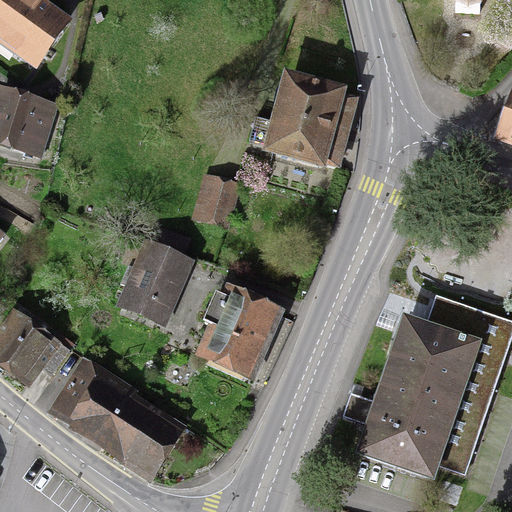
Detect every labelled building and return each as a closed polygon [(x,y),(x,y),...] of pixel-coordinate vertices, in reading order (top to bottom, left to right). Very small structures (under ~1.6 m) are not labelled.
[(0,0),(0,58),(39,85),(77,31),(31,0),(0,0)] [(455,0),(455,13),(480,14),(480,0),(455,0)] [(362,95),(272,73),(251,158),(341,180),(362,95)] [(52,111),(0,97),(0,153),(38,164),(52,111)] [(511,104),(500,140),(511,144),(511,104)] [(210,184),(200,220),(226,227),(236,192),(210,184)] [(187,256),(139,234),(110,299),(157,321),(187,256)] [(289,322),(225,293),(192,365),(256,394),(289,322)] [(432,335),(391,322),(348,451),(431,478),(435,464),(464,474),(511,331),(511,324),(443,301),(432,335)] [(70,350),(12,312),(0,330),(0,359),(26,376),(34,363),(53,375),(70,350)] [(153,478),(182,433),(80,367),(51,412),(153,478)] [(511,511),(511,504),(431,478),(419,511),(511,511)]
